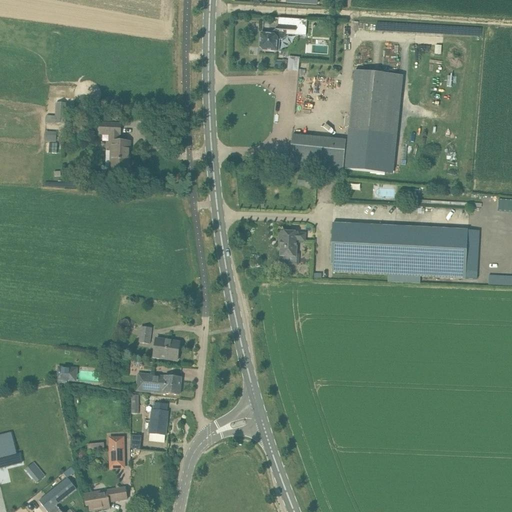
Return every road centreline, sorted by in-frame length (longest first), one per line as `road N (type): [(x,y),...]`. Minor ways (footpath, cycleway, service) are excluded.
road 1 (secondary): [(260,416),(217,207),(209,5)]
road 2 (track): [(511,24),(339,16)]
road 3 (unclassified): [(339,16),(209,5)]
road 4 (unclassified): [(204,440),(198,407),(205,317)]
